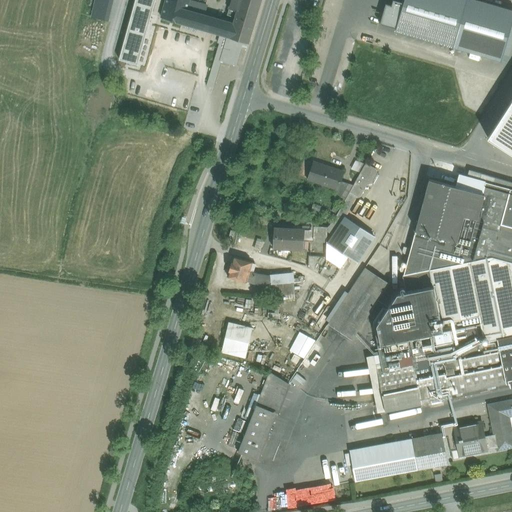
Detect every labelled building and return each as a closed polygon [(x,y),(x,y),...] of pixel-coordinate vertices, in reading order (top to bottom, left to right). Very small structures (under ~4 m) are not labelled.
[(109,0),(95,0),(92,17),(104,20),(109,0)] [(158,0),(156,11),(163,12),(166,2),(185,7),(181,23),(207,30),(210,17),(199,13),(202,3),(192,0),(158,0)] [(231,0),(229,8),(237,11),(237,10),(257,15),(261,0),(231,0)] [(453,47),(467,0),(404,0),(396,30),(453,47)] [(257,15),(237,10),(237,11),(229,8),(227,15),(235,17),(233,24),(210,17),(207,30),(220,35),(227,37),(248,43),(249,43),(257,15)] [(220,43),(207,86),(213,88),(221,61),(220,61),(227,37),(220,35),(218,43),(220,43)] [(248,43),(227,37),(220,61),(221,61),(236,65),(242,44),(247,46),(248,43)] [(143,49),(132,46),(129,59),(140,61),(143,49)] [(163,63),(153,73),(165,87),(176,77),(163,63)] [(144,72),(133,69),(130,80),(141,83),(144,72)] [(511,96),(486,134),(511,151),(511,96)] [(181,112),(178,106),(171,108),(173,115),(181,112)] [(358,171),(362,162),(356,159),(351,168),(358,171)] [(344,172),(313,162),(307,179),(337,189),(338,189),(341,181),(344,172)] [(365,163),(333,221),(340,225),(345,217),(356,198),(360,196),(367,184),(373,183),(378,174),(375,169),(365,163)] [(481,180),(482,174),(469,171),(467,177),(481,180)] [(511,188),(511,182),(482,174),(481,180),(486,182),(511,188)] [(482,194),(429,179),(426,190),(404,275),(492,257),(511,262),(511,188),(486,182),(482,194)] [(350,184),(341,181),(338,189),(337,189),(334,200),(340,202),(350,184)] [(314,204),(312,210),(319,212),(321,206),(314,204)] [(374,236),(345,217),(340,225),(333,221),(328,227),(327,231),(333,236),(328,243),(358,262),(374,236)] [(328,227),(311,226),(311,229),(303,229),(303,237),(305,237),(305,239),(327,240),(327,231),(328,227)] [(303,229),(275,227),(273,249),(283,249),(283,246),(302,247),(303,237),(303,229)] [(325,256),(309,255),(308,267),(309,267),(309,266),(320,273),(326,262),(326,259),(325,256)] [(252,263),(233,257),(231,263),(228,262),(226,269),(229,270),(227,276),(246,282),(247,281),(249,274),(250,271),(252,263)] [(511,262),(492,257),(404,275),(407,292),(434,286),(444,332),(435,334),(437,344),(417,348),(410,349),(375,356),(386,411),(510,386),(510,387),(511,386),(511,262)] [(338,266),(326,259),(326,262),(320,273),(331,279),(338,266)] [(365,267),(327,324),(352,340),(389,283),(365,267)] [(254,276),(249,274),(247,281),(256,284),(259,274),(255,273),(254,276)] [(259,274),(256,284),(261,286),(261,285),(264,276),(259,274)] [(264,276),(261,285),(270,285),(291,284),(291,283),(290,274),(264,276)] [(291,284),(270,285),(271,290),(271,295),(295,294),(294,283),(291,283),(291,284)] [(381,343),(435,334),(444,332),(434,286),(407,292),(399,293),(378,325),(381,343)] [(270,300),(269,307),(282,308),(283,301),(270,300)] [(252,328),(229,322),(222,352),(246,357),(252,328)] [(304,336),(292,354),(303,361),(314,343),(304,336)] [(386,411),(375,356),(367,357),(378,413),(386,411)] [(288,383),(270,372),(257,405),(273,411),(277,412),(288,383)] [(297,374),(291,381),(299,389),(306,382),(297,374)] [(511,400),(489,405),(495,434),(511,431),(508,416),(511,415),(511,400)] [(273,411),(257,405),(238,452),(255,458),(273,411)] [(456,421),(440,424),(442,433),(443,438),(448,437),(459,435),(457,427),(456,421)] [(483,422),(457,427),(459,435),(448,437),(451,451),(452,459),(462,457),(462,453),(480,450),(480,451),(498,448),(498,449),(511,446),(511,435),(511,431),(495,434),(485,436),(483,422)] [(233,431),(228,445),(234,448),(239,434),(233,431)] [(442,433),(413,438),(419,469),(448,464),(443,438),(442,433)] [(413,438),(350,450),(356,481),(419,469),(413,438)] [(286,462),(290,449),(281,446),(276,459),(286,462)] [(310,503),(335,500),(333,484),(339,483),(338,475),(345,474),(342,452),(311,456),(313,475),(314,475),(315,486),(308,487),(310,503)]
